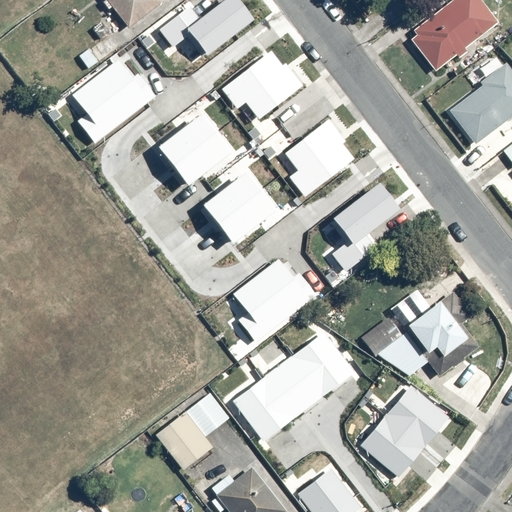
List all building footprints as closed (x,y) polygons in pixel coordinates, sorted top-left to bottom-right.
[(101,0),(125,30),(159,3),(156,0),(101,0)] [(431,73),(453,56),(456,61),(466,53),(462,48),(495,22),(477,0),(451,0),(404,38),(431,73)] [(233,35),(207,2),(160,38),(191,79),(216,60),(210,52),(233,35)] [(102,60),(89,45),(74,58),(87,73),(102,60)] [(511,114),(511,78),(503,67),(445,113),(472,146),(511,114)] [(262,125),(232,83),(197,109),(228,150),(262,125)] [(321,189),(281,138),(245,167),(285,217),(321,189)] [(511,141),(498,152),(511,170),(511,141)] [(383,233),(360,201),(355,205),(350,199),(290,241),(318,280),(383,233)] [(408,378),(418,370),(433,359),(446,375),(477,352),(456,325),(468,317),(449,292),(429,307),(414,287),(382,312),(388,321),(357,345),(408,378)] [(368,388),(363,382),(347,396),(353,402),(342,411),(379,454),(414,423),(377,380),(368,388)] [(245,441),(226,417),(207,391),(152,434),(180,469),(209,447),(201,436),(215,425),(234,449),(245,441)] [(351,458),(324,424),(278,460),(305,494),(351,458)] [(226,511),(289,511),(245,455),(206,486),(226,511)]
